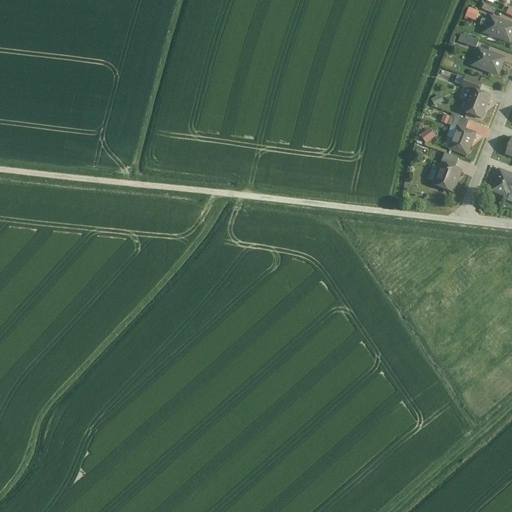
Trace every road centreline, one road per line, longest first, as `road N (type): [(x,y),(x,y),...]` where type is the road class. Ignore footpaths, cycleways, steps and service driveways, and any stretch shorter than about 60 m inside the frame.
road 1 (track): [(294,200),(0,171)]
road 2 (residential): [(458,219),(294,200)]
road 3 (track): [(511,407),(394,511)]
road 4 (residential): [(511,92),(458,219)]
